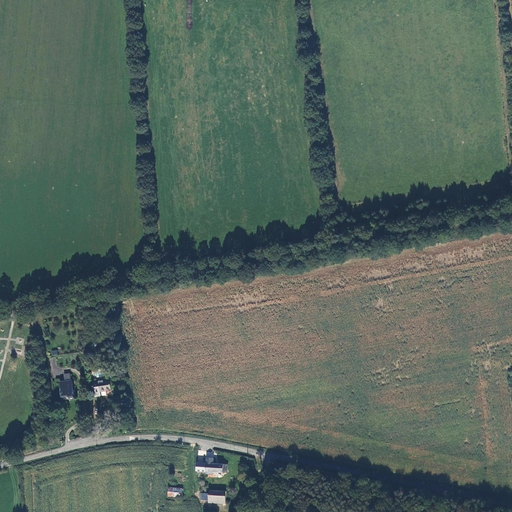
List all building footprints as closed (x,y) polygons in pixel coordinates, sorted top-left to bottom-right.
[(71,380),(70,373),(64,374),(65,381),(60,381),(62,396),(69,395),(70,399),(76,398),(72,380),(71,380)] [(110,380),(93,382),(95,396),(101,395),(101,391),(112,390),(110,380)] [(228,465),(207,464),(206,472),(227,473),(228,465)] [(169,488),(168,496),(183,497),(183,489),(169,488)] [(209,504),(225,505),(226,492),(210,491),(209,504)]
